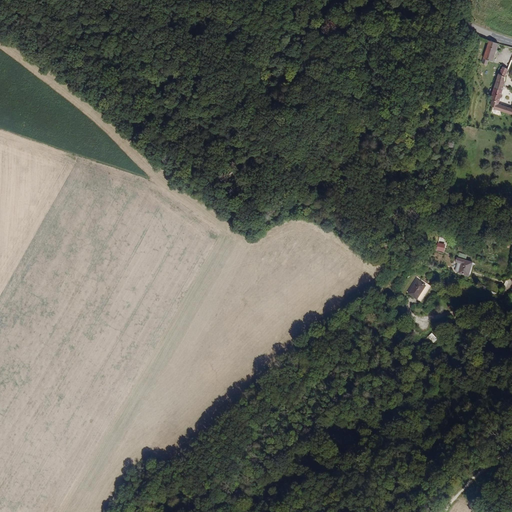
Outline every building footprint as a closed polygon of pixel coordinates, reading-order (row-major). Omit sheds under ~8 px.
[(493,62),(499,44),(489,41),(482,63),(487,65),(488,60),(493,62)] [(504,86),(505,77),(508,69),(502,67),(500,75),(499,74),(490,101),(495,103),(498,104),(504,86)] [(511,115),(511,104),(511,108),(498,104),(495,103),(493,109),(511,115)] [(437,242),(436,250),(444,252),(445,244),(437,242)] [(471,276),(475,262),(459,258),(458,262),(460,264),(457,272),(471,276)] [(416,302),(424,288),(424,287),(419,284),(418,285),(411,282),(404,296),(416,302)] [(431,333),(425,338),(431,344),(437,338),(431,333)]
